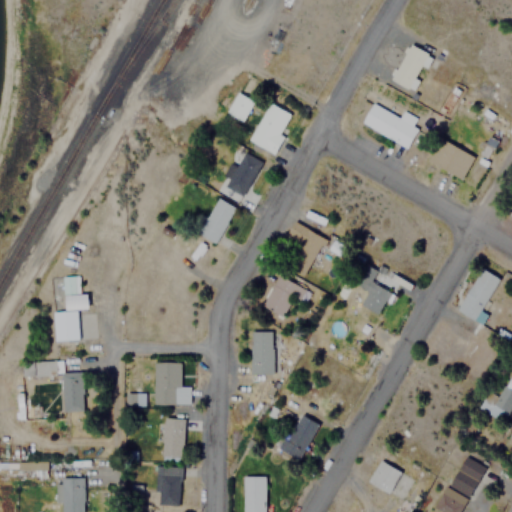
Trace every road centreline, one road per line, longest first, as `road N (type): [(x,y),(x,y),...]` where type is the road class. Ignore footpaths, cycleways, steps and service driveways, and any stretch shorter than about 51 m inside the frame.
road 1 (residential): [(211,511),(216,314),(388,0)]
road 2 (residential): [(312,511),(511,160)]
road 3 (residential): [(511,244),(315,133)]
